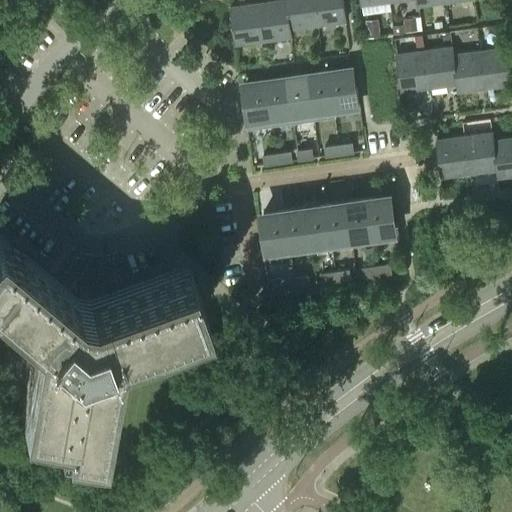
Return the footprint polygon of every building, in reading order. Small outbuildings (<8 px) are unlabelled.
[(277,0),(259,3),(264,39),(293,35),(291,27),(286,0),(277,0)] [(286,0),(291,27),(318,23),(314,0),(286,0)] [(343,0),(314,0),(318,23),(346,19),(343,0)] [(230,7),(235,43),(264,39),(259,3),(230,7)] [(415,17),(403,18),(405,31),(417,30),(415,17)] [(377,18),(365,20),(368,37),(380,35),(377,18)] [(404,32),(403,24),(393,25),(394,33),(404,32)] [(424,50),(422,34),(414,35),(416,51),(424,50)] [(428,86),(456,82),(453,53),(452,46),(424,50),(428,86)] [(480,50),(485,86),(511,82),(511,71),(508,46),(480,50)] [(428,86),(424,50),(416,51),(395,53),(400,89),(428,86)] [(456,82),(457,90),(485,86),(480,50),(453,53),(456,82)] [(349,68),(328,71),(333,107),(359,103),(356,85),(351,86),(349,68)] [(307,74),(313,118),(334,115),(333,107),(328,71),(307,74)] [(307,74),(287,77),(293,120),(313,118),(307,74)] [(287,77),(266,80),(271,116),(272,123),(293,120),(287,77)] [(245,119),(271,116),(266,80),(245,83),(248,101),(243,101),(245,119)] [(469,171),(496,168),(497,168),(493,140),(494,139),(492,131),(464,135),(469,171)] [(469,171),(464,135),(435,139),(440,175),(469,171)] [(497,168),(496,168),(497,176),(511,173),(511,136),(494,139),(493,140),(497,168)] [(338,143),(339,152),(353,150),(351,141),(338,143)] [(325,154),(339,152),(338,143),(324,145),(325,154)] [(298,158),(312,156),(311,147),(297,149),(298,158)] [(276,152),(278,161),(291,159),(290,150),(276,152)] [(264,163),(278,161),(276,152),(263,154),(264,163)] [(387,193),(366,196),(371,232),(392,229),(387,193)] [(366,196),(346,199),(351,235),(371,232),(366,196)] [(346,199),(325,202),(330,237),(351,235),(346,199)] [(325,202),(305,205),(310,240),(330,237),(325,202)] [(305,205),(284,208),(289,243),(310,240),(305,205)] [(268,246),(289,243),(284,208),(263,211),(268,246)] [(72,299),(0,239),(0,287),(27,311),(22,337),(36,348),(25,413),(63,420),(61,432),(94,438),(111,339),(113,335),(202,303),(189,267),(90,303),(72,299)] [(376,264),(377,273),(391,272),(389,262),(376,264)] [(363,275),(377,273),(376,264),(362,266),(363,275)] [(335,270),(336,279),(350,277),(348,268),(335,270)] [(322,281),(336,279),(335,270),(321,272),(322,281)] [(294,276),(295,285),(309,283),(308,274),(294,276)] [(281,287),(295,285),(294,276),(280,278),(281,287)]
